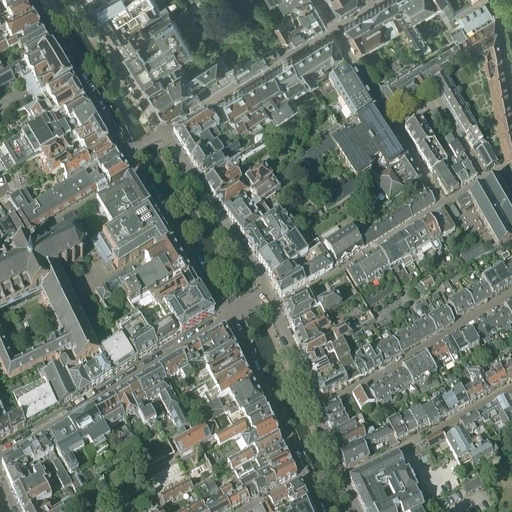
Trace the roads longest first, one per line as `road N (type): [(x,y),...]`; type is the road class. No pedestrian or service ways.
road 1 (residential): [(32,0),(226,317)]
road 2 (residential): [(226,317),(0,456)]
road 3 (residential): [(314,407),(511,294)]
road 4 (residential): [(334,25),(443,204)]
road 5 (residential): [(334,25),(163,132)]
road 6 (residential): [(340,478),(511,388)]
road 7 (residential): [(267,294),(163,132)]
road 8 (residential): [(226,317),(304,477)]
road 9 (residential): [(163,132),(82,0)]
